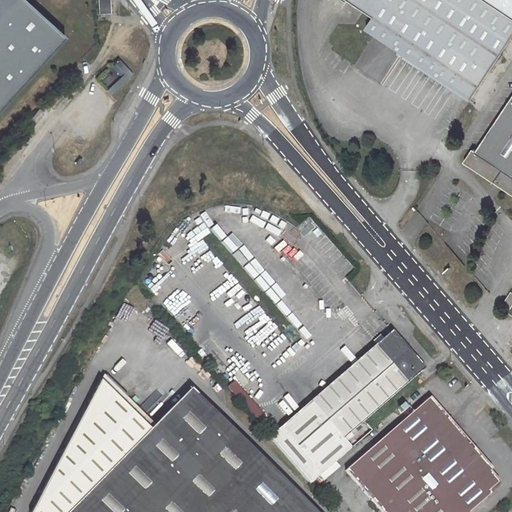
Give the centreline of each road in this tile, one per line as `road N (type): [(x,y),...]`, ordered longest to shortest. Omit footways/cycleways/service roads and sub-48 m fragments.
road 1 (tertiary): [(235,94),(329,190),(511,406)]
road 2 (tertiary): [(511,378),(257,68)]
road 3 (secondary): [(0,415),(161,127),(189,93)]
road 4 (secondary): [(120,159),(0,369)]
road 5 (residential): [(9,203),(41,216),(47,239),(0,368)]
road 6 (residential): [(120,159),(93,179),(9,203)]
